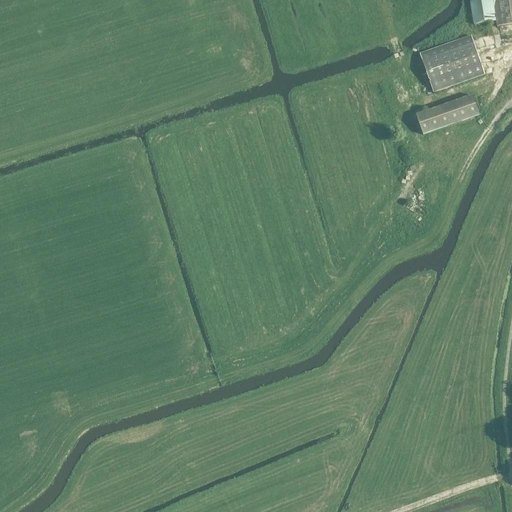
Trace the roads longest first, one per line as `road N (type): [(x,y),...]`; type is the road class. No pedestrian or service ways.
road 1 (track): [(0,497),(75,407),(277,336),(345,275),(425,162),(408,118),(411,85),(381,0)]
road 2 (track): [(0,54),(110,0)]
